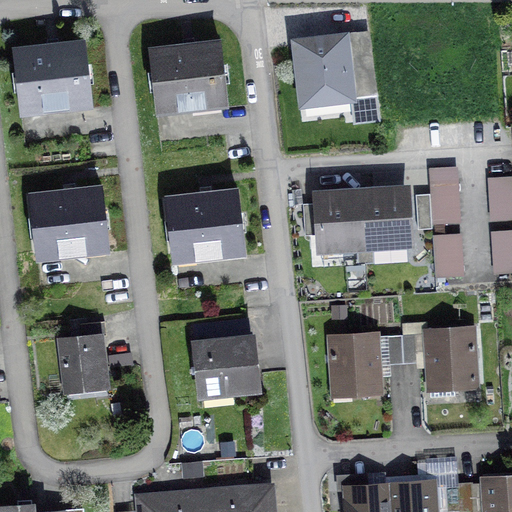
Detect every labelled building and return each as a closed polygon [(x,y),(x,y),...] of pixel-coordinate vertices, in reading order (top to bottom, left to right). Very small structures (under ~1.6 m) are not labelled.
[(297,43),(304,103),(376,94),(369,35),(297,43)] [(15,52),(21,108),(90,100),(83,44),(15,52)] [(151,51),(157,107),(225,100),(219,44),(151,51)] [(431,169),(432,195),(430,196),(432,223),(458,222),(455,167),(431,169)] [(511,177),(490,178),(493,220),(511,218),(511,177)] [(31,197),(37,253),(106,245),(100,189),(31,197)] [(405,190),(361,193),(365,246),(409,243),(405,190)] [(168,200),(174,256),(242,248),(236,192),(168,200)] [(317,195),(318,203),(320,234),(321,249),(365,246),(361,193),(317,195)] [(432,223),(430,196),(430,193),(416,194),(418,229),(432,228),(432,223)] [(305,235),(320,234),(318,203),(303,204),(305,235)] [(511,230),(493,232),(496,273),(511,272),(511,230)] [(435,236),(437,277),(462,275),(459,234),(435,236)] [(61,341),(66,385),(105,381),(100,336),(106,335),(105,321),(79,324),(81,338),(61,341)] [(476,384),(473,330),(415,334),(417,356),(427,355),(430,397),(455,395),(454,385),(476,384)] [(403,364),(417,363),(417,356),(415,334),(402,335),(403,364)] [(388,357),(389,365),(403,364),(402,335),(387,336),(388,357)] [(380,389),(378,358),(388,357),(387,336),(330,340),(333,393),(380,389)] [(233,386),(233,391),(258,389),(252,338),(195,344),(200,389),(233,386)] [(205,474),(204,458),(183,459),(184,474),(205,474)] [(511,511),(511,479),(483,481),(483,483),(473,484),(474,510),(485,510),(485,511),(511,511)] [(458,483),(460,511),(474,510),(473,484),(472,482),(458,483)] [(444,485),(445,511),(448,511),(460,511),(458,483),(444,484),(444,485)] [(445,511),(444,485),(434,486),(433,484),(386,487),(387,511),(445,511)] [(272,511),(270,487),(205,492),(206,511),(272,511)] [(387,511),(386,487),(347,490),(348,511),(387,511)] [(206,511),(205,492),(139,498),(140,511),(206,511)]
